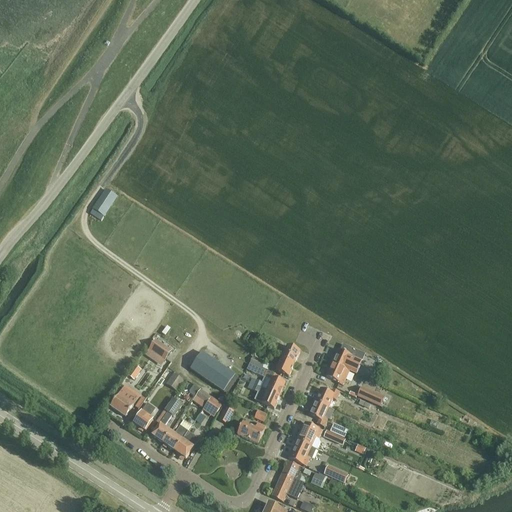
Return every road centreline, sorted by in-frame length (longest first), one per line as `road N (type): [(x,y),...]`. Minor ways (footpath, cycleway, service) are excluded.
road 1 (unclassified): [(0,257),(194,0)]
road 2 (residential): [(183,476),(229,501),(249,497),(323,335)]
road 3 (unclassified): [(148,511),(0,415)]
